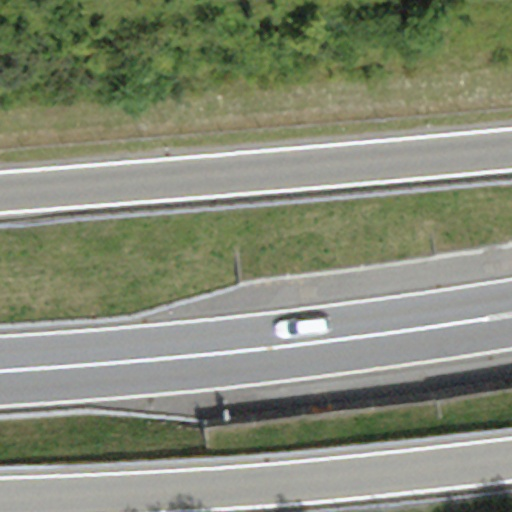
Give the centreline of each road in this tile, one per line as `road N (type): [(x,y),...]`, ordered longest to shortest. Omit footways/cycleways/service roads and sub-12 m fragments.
road 1 (primary): [(0,373),(511,315)]
road 2 (tertiary): [(511,150),(0,196)]
road 3 (tertiary): [(0,503),(511,464)]
